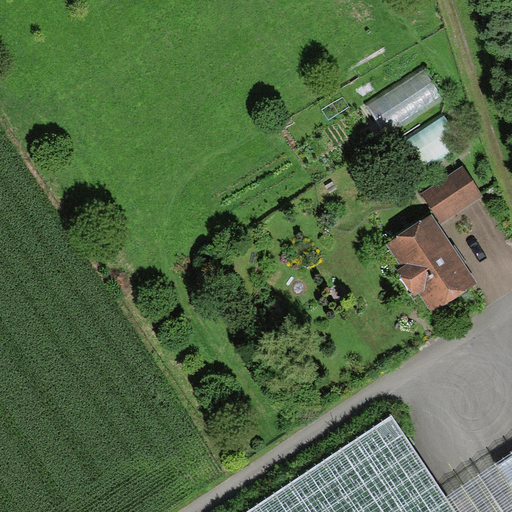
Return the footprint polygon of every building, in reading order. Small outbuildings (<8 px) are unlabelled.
[(423,82),(367,115),(387,149),(445,118),(423,82)] [(444,125),(392,157),(410,188),(464,156),(444,125)] [(458,173),(413,200),(427,221),(435,232),(478,204),(458,173)] [(435,232),(427,221),(378,252),(421,317),(471,286),(435,232)] [(455,511),(392,417),(247,511),(455,511)]
